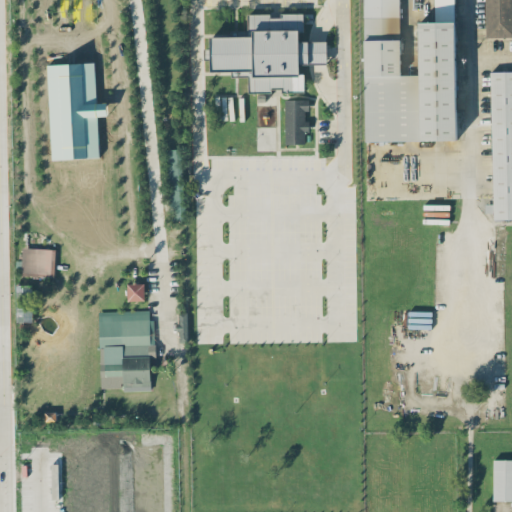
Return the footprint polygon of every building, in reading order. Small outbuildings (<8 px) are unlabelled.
[(456,140),(454,0),(434,0),(435,22),(419,22),(419,74),(400,75),(398,0),(363,0),(364,141),(456,140)] [(511,0),(484,0),(486,37),(511,36),(511,0)] [(210,70),(232,70),(232,75),(248,75),(248,91),(269,91),(269,90),(303,89),(303,74),(297,74),(297,63),(326,63),(326,41),(298,41),(298,30),(303,30),(303,13),(281,13),(281,17),(271,17),(271,14),(247,14),(247,30),(235,31),(235,36),(210,36),(210,70)] [(511,71),(490,72),(493,219),(511,218),(511,71)] [(285,99),(285,144),(305,143),(305,132),(307,132),(307,99),(285,99)] [(165,149),(180,148),(185,218),(170,219),(165,149)] [(38,233),(51,233),(50,248),(38,248),(38,233)] [(22,247),(38,248),(50,248),(55,248),(54,276),(21,274),(22,247)] [(127,283),(144,283),(144,299),(127,299),(127,283)] [(16,284),(32,284),(32,321),(16,321),(16,284)] [(178,312),(187,311),(187,342),(179,342),(178,312)] [(99,315),(149,314),(150,345),(123,346),(100,346),(99,315)] [(123,346),(123,357),(151,357),(150,345),(123,346)] [(123,357),(123,361),(124,382),(124,386),(150,385),(151,357),(123,357)] [(123,361),(106,362),(106,383),(124,382),(123,361)] [(45,411),(55,411),(56,419),(45,420),(45,411)] [(511,500),(511,459),(494,459),(493,500),(511,500)]
